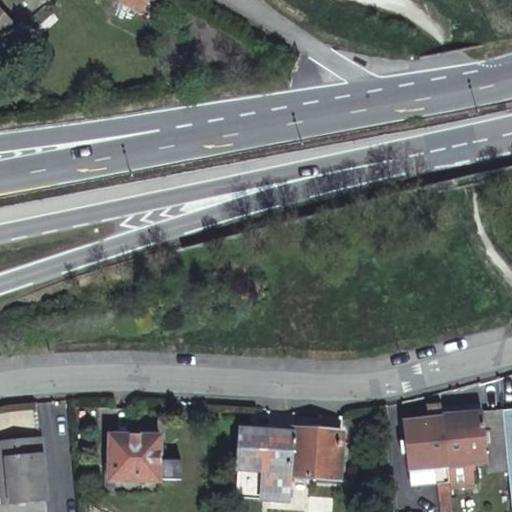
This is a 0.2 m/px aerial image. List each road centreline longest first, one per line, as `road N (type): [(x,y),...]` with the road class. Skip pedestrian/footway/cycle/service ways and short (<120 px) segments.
road 1 (residential): [(0,385),(179,378),(331,387),(511,352)]
road 2 (secondary): [(0,287),(425,151)]
road 3 (secondary): [(0,224),(425,151)]
road 4 (secondary): [(393,100),(0,174)]
road 5 (secondary): [(393,100),(0,142)]
road 6 (unclassified): [(393,100),(238,0)]
road 7 (secondary): [(511,80),(393,100)]
